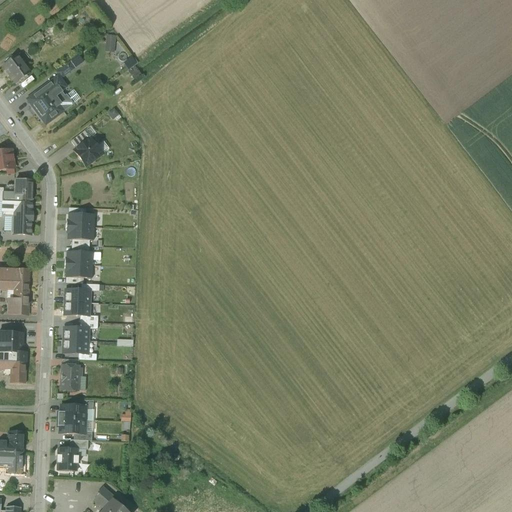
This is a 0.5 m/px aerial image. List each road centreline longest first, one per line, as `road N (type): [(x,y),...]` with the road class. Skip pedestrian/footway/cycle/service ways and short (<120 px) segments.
road 1 (residential): [(38,511),(49,185),(0,107)]
road 2 (residential): [(310,511),(511,360)]
